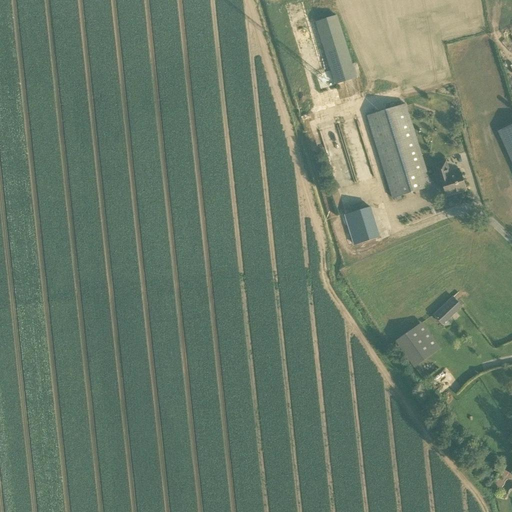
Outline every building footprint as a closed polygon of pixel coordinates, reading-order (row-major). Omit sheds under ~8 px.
[(337,15),(316,22),(335,84),(356,78),(337,15)] [(429,177),(406,104),(367,116),(393,198),(430,187),(429,183),(437,180),(438,183),(442,181),(447,196),(466,190),(461,172),(451,175),(447,160),(432,165),(435,175),(429,177)] [(511,124),(498,131),(511,161),(511,124)] [(352,169),(357,182),(374,176),(369,162),(352,169)] [(354,243),(379,234),(368,204),(343,213),(354,243)] [(434,315),(443,325),(463,307),(454,297),(434,315)] [(396,341),(414,368),(434,354),(415,328),(410,331),(396,341)]
